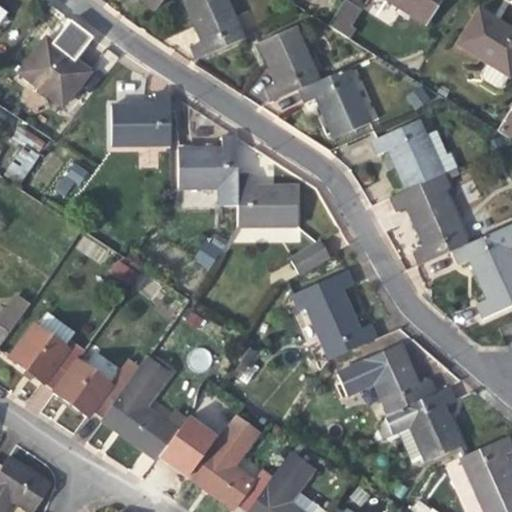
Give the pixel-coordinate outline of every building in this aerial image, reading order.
[(139,0),(154,12),(163,0),(139,0)] [(196,61),(243,40),(225,0),(184,0),(181,1),(192,25),(199,42),(189,47),(196,61)] [(349,0),(342,0),(327,26),(349,40),(359,24),(347,17),(355,3),(349,0)] [(386,0),(422,22),(436,0),(386,0)] [(457,44),(487,63),(508,76),(511,68),(511,39),(509,38),(511,32),(507,29),(502,26),(499,31),(492,27),(495,22),(478,11),(457,44)] [(270,102),(297,90),(317,81),(293,28),(257,44),(268,70),(275,84),(264,89),(270,102)] [(72,60),(49,43),(43,51),(37,46),(17,73),(62,107),(88,73),(72,60)] [(501,86),(508,76),(487,63),(480,74),(482,80),(495,88),(501,86)] [(345,69),(317,81),(297,90),(304,104),(315,99),(321,112),(333,139),(369,122),(345,69)] [(169,108),(169,94),(152,94),(152,106),(138,106),(110,107),(110,147),(170,145),(169,108)] [(511,113),(509,112),(497,132),(510,140),(511,137),(511,113)] [(387,152),(423,136),(417,121),(370,142),(377,156),(387,152)] [(11,137),(22,145),(37,154),(44,143),(18,127),(11,137)] [(423,136),(387,152),(396,172),(404,191),(441,174),(451,170),(433,131),(423,136)] [(216,205),(236,205),(236,175),(236,137),(221,137),(221,149),(206,149),(177,149),(177,190),(216,189),(216,205)] [(39,155),(37,154),(22,145),(2,175),(18,186),(39,155)] [(87,172),(74,163),(64,177),(77,186),(87,172)] [(448,189),(441,174),(404,191),(389,198),(395,213),(406,208),(415,227),(424,247),(413,252),(419,265),(452,251),(466,244),(442,192),(448,189)] [(251,175),(236,175),(236,205),(237,228),(295,227),(295,186),(274,187),(251,187),(251,175)] [(8,182),(2,191),(19,202),(25,193),(8,182)] [(485,298),(511,285),(511,223),(466,244),(452,251),(458,264),(467,260),(475,277),(485,298)] [(207,269),(222,249),(207,238),(193,258),(207,269)] [(320,240),(288,257),(298,276),(330,259),(320,240)] [(117,259),(108,271),(128,285),(137,273),(117,259)] [(328,360),(375,340),(368,324),(358,329),(351,312),(341,291),(352,286),(345,271),(290,296),(296,311),(304,308),(328,360)] [(511,285),(485,298),(475,302),(483,318),(511,304),(511,285)] [(43,385),(48,379),(68,351),(32,325),(7,359),(34,378),(43,385)] [(0,326),(0,343),(8,332),(0,326)] [(373,385),(386,415),(400,409),(434,394),(427,379),(416,384),(408,368),(398,344),(362,361),(373,385)] [(68,351),(48,379),(58,386),(77,360),(78,358),(68,351)] [(86,419),(93,409),(111,384),(77,360),(58,386),(54,392),(52,395),(74,411),(86,419)] [(145,361),(131,381),(105,417),(102,421),(129,439),(156,459),(184,420),(171,411),(163,423),(144,409),(167,376),(145,361)] [(346,397),(373,385),(362,361),(338,371),(337,376),(346,397)] [(119,372),(111,384),(93,409),(105,417),(131,381),(119,372)] [(54,392),(58,386),(48,379),(43,385),(54,392)] [(400,409),(408,427),(424,462),(460,446),(449,422),(443,407),(453,403),(446,388),(434,394),(400,409)] [(408,427),(400,409),(386,415),(377,429),(382,439),(408,427)] [(233,510),(235,507),(240,501),(251,508),(272,478),(261,470),(253,480),(234,466),(257,434),(234,418),(190,480),(216,498),(233,510)] [(506,439),(460,459),(482,511),(511,511),(511,480),(510,477),(502,457),(511,453),(506,439)] [(290,453),(272,478),(251,508),(248,511),(326,511),(297,491),(313,470),(290,453)] [(7,457),(0,468),(0,511),(4,511),(11,502),(25,511),(32,511),(50,485),(31,473),(7,457)] [(412,511),(438,511),(418,499),(411,511),(412,511)] [(235,507),(241,511),(248,511),(251,508),(240,501),(235,507)]
